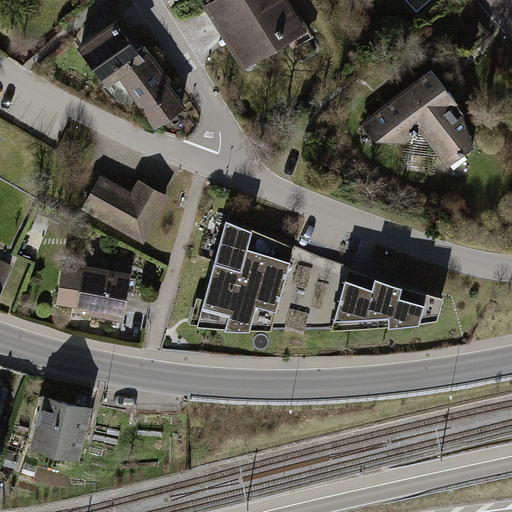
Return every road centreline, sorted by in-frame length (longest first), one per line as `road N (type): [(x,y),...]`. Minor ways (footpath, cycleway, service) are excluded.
road 1 (tertiary): [(511,360),(432,376),(215,385),(143,377),(0,342)]
road 2 (residential): [(511,270),(474,266),(221,168)]
road 3 (residential): [(221,168),(0,69)]
road 4 (trunk): [(511,466),(301,511)]
road 5 (residential): [(221,168),(211,104),(148,0)]
